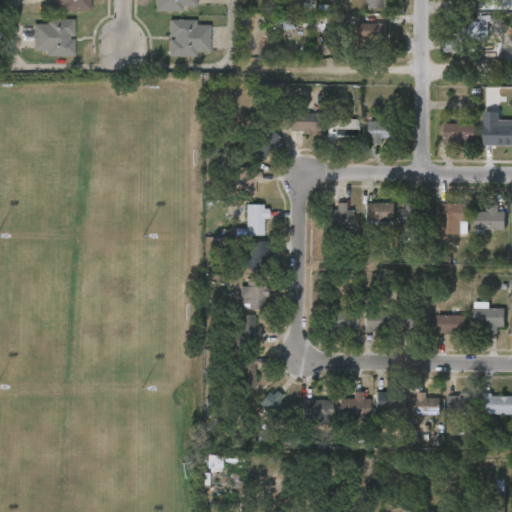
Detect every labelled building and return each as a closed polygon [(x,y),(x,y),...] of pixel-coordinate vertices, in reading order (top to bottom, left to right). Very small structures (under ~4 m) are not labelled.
[(89,0),(89,9),(48,9),(48,0),(89,0)] [(154,0),(194,0),(194,9),(154,9),(154,0)] [(315,13),(315,0),(301,0),(301,12),(315,13)] [(367,0),(367,9),(392,9),(391,0),(367,0)] [(453,0),(453,8),(482,9),(482,0),(453,0)] [(73,18),(72,54),(32,54),(32,22),(44,22),(44,18),(73,18)] [(208,19),(208,54),(168,54),(168,19),(208,19)] [(486,43),(469,43),(469,52),(458,52),(458,20),(486,20),(486,43)] [(384,23),(384,40),(365,40),(365,23),(384,23)] [(483,146),(511,146),(511,121),(499,121),(500,113),(484,112),(483,146)] [(288,132),(288,113),(318,113),(318,132),(288,132)] [(359,139),(326,139),(326,120),(359,120),(359,139)] [(369,143),(369,121),(397,121),(397,143),(369,143)] [(444,143),(444,124),(475,124),(475,143),(444,143)] [(260,160),(249,150),(267,129),(279,139),(260,160)] [(253,168),(253,199),(237,199),(237,168),(253,168)] [(393,203),(393,223),(364,223),(364,203),(393,203)] [(468,203),(468,222),(439,222),(439,203),(468,203)] [(246,205),(263,205),(263,235),(246,235),(246,205)] [(346,205),(346,228),(322,228),(322,205),(346,205)] [(428,224),(401,224),(401,205),(428,205),(428,224)] [(505,230),(475,230),(475,209),(505,209),(505,230)] [(248,270),(249,241),(264,241),(263,271),(248,270)] [(239,286),(245,286),(246,279),(264,279),(264,309),(238,308),(239,286)] [(475,308),(505,308),(505,332),(475,332),(475,308)] [(362,330),(362,312),(392,312),(392,330),(362,330)] [(353,313),(353,330),(323,330),(323,313),(353,313)] [(423,333),(403,333),(403,314),(423,314),(423,333)] [(467,316),(467,333),(436,333),(436,316),(467,316)] [(241,322),(254,322),(254,341),(241,341),(241,322)] [(235,388),(235,357),(252,357),(252,388),(235,388)] [(282,399),(268,415),(256,406),(269,389),(282,399)] [(365,392),(365,417),(338,417),(338,399),(351,399),(351,392),(365,392)] [(374,434),(374,392),(392,392),(392,434),(374,434)] [(425,398),(441,398),(441,417),(416,417),(416,392),(425,392),(425,398)] [(473,394),(473,416),(447,416),(447,394),(473,394)] [(511,415),(483,415),(483,395),(511,395),(511,415)] [(329,423),(301,423),(301,400),(329,400),(329,423)]
